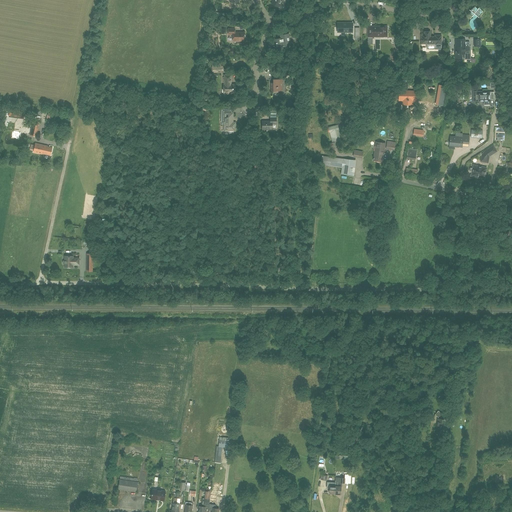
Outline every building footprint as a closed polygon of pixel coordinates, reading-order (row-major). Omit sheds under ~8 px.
[(477,9),(475,6),(470,11),(471,11),(470,13),(472,16),(473,18),(472,18),(472,19),(471,19),(471,20),(470,20),(470,21),(470,22),(469,23),(470,24),(470,25),(470,26),(473,30),(478,27),(475,19),(483,11),(479,7),(477,9)] [(352,24),(336,24),(336,34),(353,34),(352,24)] [(387,35),(387,29),(385,29),(385,27),(373,27),(373,28),(372,30),(368,30),(368,38),(373,38),(373,37),(385,36),(387,35)] [(244,41),(244,32),(235,32),(235,29),(228,29),(228,34),(233,34),(233,41),(244,41)] [(421,37),(421,42),(427,42),(427,44),(427,49),(435,49),(435,45),(441,45),(441,49),(441,45),(441,35),(435,35),(435,36),(435,38),(430,38),(430,36),(430,32),(424,32),(424,37),(421,37)] [(280,35),(281,38),(275,39),(275,42),(276,51),(283,50),(283,47),(286,47),(287,46),(287,45),(290,44),(289,34),(280,35)] [(462,58),(462,54),(465,54),(465,57),(468,57),(468,46),(469,46),(469,42),(461,42),(461,47),(455,47),(455,54),(455,58),(462,58)] [(221,66),(221,64),(212,65),(212,73),(218,73),(218,71),(224,71),(224,67),(223,67),(223,66),(221,66)] [(231,82),(231,75),(224,75),(224,77),(223,77),(223,93),(224,93),(224,94),(231,94),(231,93),(235,93),(235,85),(228,85),(228,83),(231,82)] [(282,91),(282,79),(273,79),(273,83),(271,83),(271,91),(282,91)] [(446,86),(439,85),(438,95),(445,96),(446,86)] [(417,101),(417,91),(399,90),(399,100),(403,100),(413,101),(417,101)] [(494,92),(483,93),(483,92),(473,92),(473,102),(484,101),(484,105),(490,105),(494,104),(494,99),(494,92)] [(381,119),(387,120),(389,103),(383,102),(381,119)] [(226,109),(222,109),(221,122),(224,122),(224,127),(226,127),(226,130),(229,131),(229,133),(233,133),(233,131),(235,131),(235,123),(232,123),(233,113),(226,113),(226,109)] [(262,129),(272,129),(272,124),(276,124),(276,118),(270,118),(270,121),(262,122),(262,129)] [(39,126),(40,122),(34,121),(34,124),(32,124),(30,135),(28,135),(27,138),(32,139),(33,136),(37,137),(40,126),(39,126)] [(332,151),(340,149),(338,141),(341,140),(338,131),(342,130),(340,124),(328,127),(333,143),(330,144),(332,151)] [(450,136),(449,148),(454,149),(454,146),(462,147),(462,143),(469,144),(469,135),(463,134),(463,137),(450,136)] [(396,142),(387,141),(386,149),(391,150),(394,151),(396,142)] [(382,162),(385,143),(376,142),(373,160),(382,162)] [(36,143),(35,145),(31,144),(30,150),(34,151),(34,152),(42,154),(42,153),(50,155),(52,148),(48,147),(48,146),(36,143)] [(490,157),(497,152),(493,145),(485,150),(482,155),(480,161),(488,163),(489,157),(490,157)] [(415,160),(416,155),(417,150),(408,148),(407,159),(415,160)] [(362,158),(363,151),(354,150),(353,157),(362,158)] [(351,175),(353,160),(322,156),(321,165),(342,168),(341,174),(351,175)] [(485,175),(486,168),(473,165),(473,168),(471,168),(470,169),(469,171),(470,172),(472,173),(471,176),(476,177),(477,176),(479,177),(485,178),(485,175)] [(79,265),(79,258),(73,258),(73,256),(65,256),(65,261),(64,261),(63,261),(63,264),(64,264),(65,264),(65,267),(73,267),(73,265),(79,265)] [(450,385),(445,384),(445,382),(442,381),(441,384),(438,394),(443,395),(444,389),(449,390),(450,385)] [(436,430),(444,431),(446,420),(444,419),(445,416),(441,413),(438,417),(438,419),(436,430)] [(134,478),(120,476),(120,479),(119,479),(118,489),(136,492),(138,482),(137,482),(138,478),(134,477),(134,478)] [(329,493),(333,494),(334,489),(335,489),(335,486),(335,483),(328,482),(327,484),(327,488),(329,488),(329,493)] [(211,491),(211,487),(209,486),(209,489),(206,488),(206,490),(205,499),(203,498),(202,506),(199,506),(198,511),(205,511),(206,507),(209,507),(209,504),(210,499),(211,491)] [(164,501),(165,491),(152,489),(151,499),(164,501)] [(358,489),(358,501),(368,501),(368,489),(358,489)] [(178,511),(179,504),(177,503),(177,498),(173,498),(171,511),(178,511)] [(191,511),(193,503),(192,503),(191,505),(186,504),(184,511),(191,511)]
